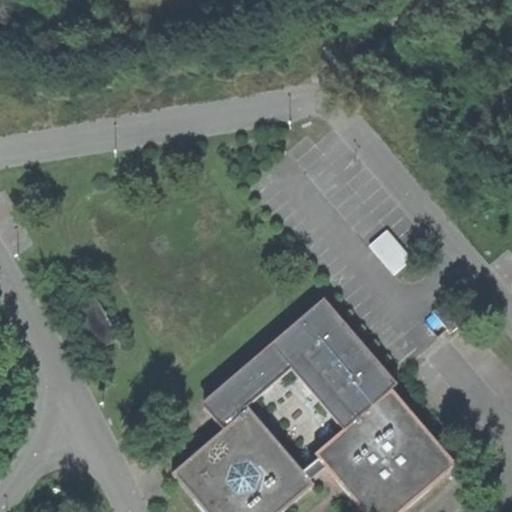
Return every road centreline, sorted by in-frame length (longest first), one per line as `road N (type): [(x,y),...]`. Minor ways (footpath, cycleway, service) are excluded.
road 1 (unclassified): [(511,311),(344,111),(324,100),(0,151)]
road 2 (unclassified): [(0,274),(77,410)]
road 3 (track): [(324,100),(344,60),(419,0)]
road 4 (unclassified): [(77,410),(0,504)]
